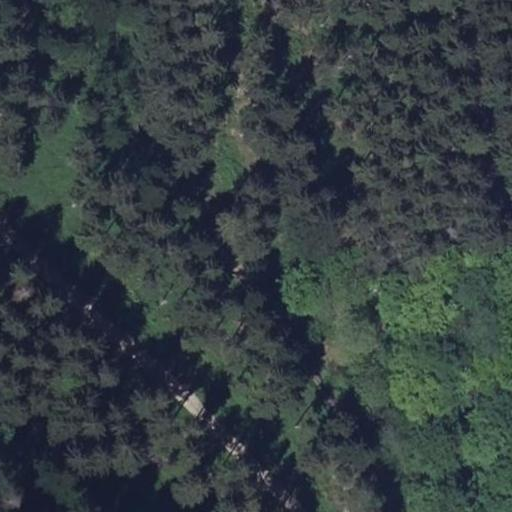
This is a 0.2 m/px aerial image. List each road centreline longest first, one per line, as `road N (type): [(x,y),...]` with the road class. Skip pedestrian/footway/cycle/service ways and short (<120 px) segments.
road 1 (track): [(143,0),(153,86),(174,158),(227,254),(430,511)]
road 2 (track): [(281,511),(0,250)]
